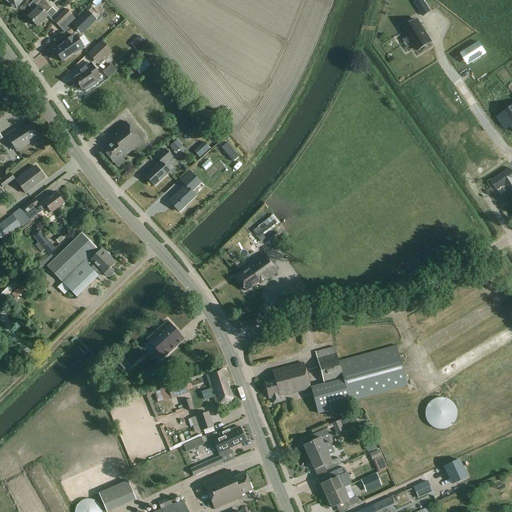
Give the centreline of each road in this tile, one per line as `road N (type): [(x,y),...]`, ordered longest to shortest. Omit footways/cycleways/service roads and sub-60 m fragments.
road 1 (secondary): [(224,342),(194,290),(103,189),(0,42)]
road 2 (unclassified): [(511,238),(392,308),(297,315),(224,342)]
road 3 (secondary): [(288,511),(224,342)]
road 4 (track): [(86,314),(0,399)]
road 5 (residential): [(439,57),(511,152)]
